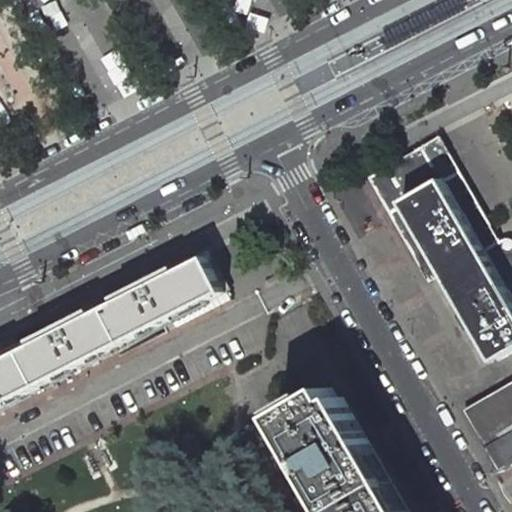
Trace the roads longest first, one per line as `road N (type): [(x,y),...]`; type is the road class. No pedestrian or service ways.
road 1 (tertiary): [(392,0),(0,199)]
road 2 (unclassified): [(271,142),(480,511)]
road 3 (unknown): [(0,431),(336,258)]
road 4 (tertiary): [(0,278),(271,142)]
road 5 (tertiary): [(271,142),(511,20)]
